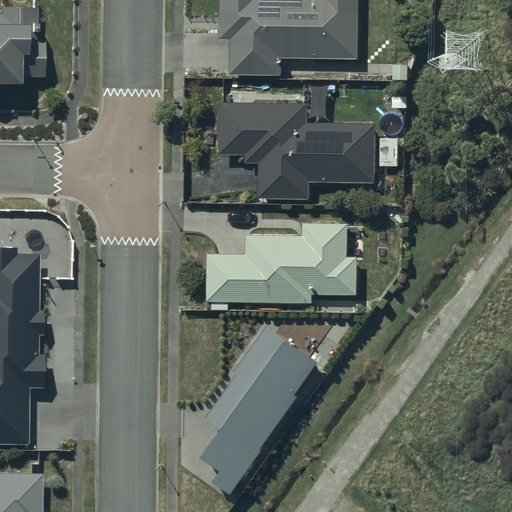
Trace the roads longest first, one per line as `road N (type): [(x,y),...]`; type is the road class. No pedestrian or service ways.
road 1 (residential): [(130,167),(128,511)]
road 2 (track): [(330,511),(332,479),(511,230)]
road 3 (residential): [(135,0),(130,167)]
road 4 (residential): [(130,167),(0,166)]
